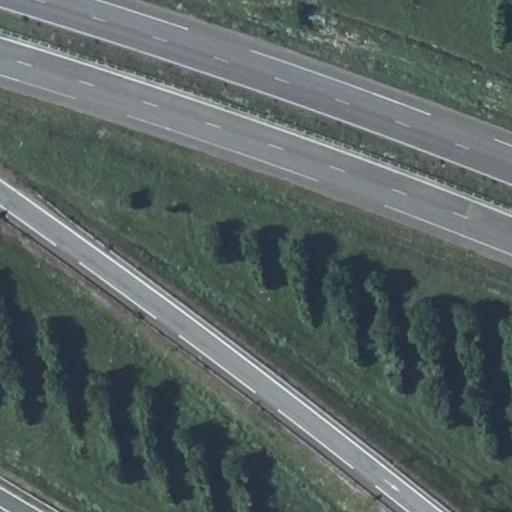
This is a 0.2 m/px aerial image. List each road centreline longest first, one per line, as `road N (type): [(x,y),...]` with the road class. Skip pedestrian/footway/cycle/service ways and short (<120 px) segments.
road 1 (trunk): [(0,55),(511,235)]
road 2 (trunk): [(0,194),(425,511)]
road 3 (trunk): [(511,165),(38,0)]
